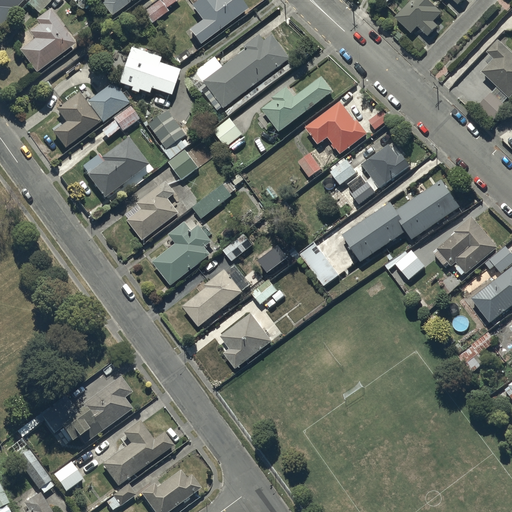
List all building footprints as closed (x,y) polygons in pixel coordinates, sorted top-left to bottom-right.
[(0,0),(0,29),(18,12),(17,10),(26,0),(0,0)] [(33,0),(28,5),(39,16),(51,4),(50,3),(53,0),(70,0),(76,5),(80,0),(33,0)] [(112,18),(136,0),(101,0),(105,4),(103,6),(112,18)] [(167,10),(180,1),(179,0),(163,0),(142,15),(151,26),(169,13),(167,10)] [(190,33),(201,47),(249,11),(240,0),(203,0),(192,8),(203,23),(190,33)] [(414,0),(396,20),(413,35),(419,29),(429,38),(439,28),(435,24),(443,15),(427,0),(414,0)] [(37,75),(76,46),(50,12),(36,22),(40,27),(30,34),(35,41),(20,52),(37,75)] [(205,84),(226,111),(292,60),(274,37),(266,43),(261,37),(246,49),(247,51),(205,84)] [(483,75),(511,101),(511,100),(511,54),(500,43),(488,55),(495,62),(483,75)] [(152,92),(172,99),(180,73),(160,66),(162,60),(132,50),(120,86),(133,90),(132,93),(139,95),(140,93),(150,96),(152,92)] [(281,135),(335,94),(323,79),(296,100),(288,89),(273,101),(275,103),(263,112),(281,135)] [(88,104),(103,125),(130,106),(115,85),(88,104)] [(66,151),(102,124),(80,95),(57,112),(67,125),(53,134),(66,151)] [(478,109),(494,124),(508,109),(492,95),(478,109)] [(337,151),(342,157),(369,136),(359,123),(357,124),(342,104),(307,130),(319,147),(329,140),(334,146),(333,147),(336,152),(337,151)] [(131,109),(114,121),(123,133),(140,121),(131,109)] [(186,138),(187,137),(169,113),(150,127),(168,151),(165,153),(171,161),(191,146),(186,138)] [(370,124),(377,132),(391,121),(384,113),(370,124)] [(214,133),(227,149),(244,136),(231,120),(214,133)] [(87,177),(105,201),(150,167),(129,140),(102,160),(100,157),(83,169),(89,176),(87,177)] [(362,166),(381,191),(412,168),(403,157),(400,160),(391,147),(371,161),(370,160),(362,166)] [(170,165),(183,182),(200,169),(187,152),(170,165)] [(300,164),(310,179),(323,171),(312,156),(300,164)] [(342,187),(358,175),(348,163),(332,175),(342,187)] [(232,181),(237,187),(245,181),(240,175),(232,181)] [(194,210),(203,221),(233,197),(232,195),(238,191),(231,182),(194,210)] [(413,243),(462,210),(443,183),(398,214),(392,206),(344,238),(363,265),(408,235),(413,243)] [(129,223),(144,243),(181,215),(170,201),(177,196),(168,184),(138,206),(143,212),(129,223)] [(353,197),(361,207),(377,195),(369,185),(353,197)] [(458,265),(467,277),(499,250),(473,219),(456,234),(457,236),(439,252),(440,253),(436,257),(447,270),(451,267),(453,270),(458,265)] [(154,265),(173,288),(212,257),(206,250),(214,244),(201,228),(194,233),(187,225),(170,238),(177,246),(154,265)] [(225,252),(233,263),(254,247),(245,236),(225,252)] [(340,277),(316,245),(301,256),(325,288),(340,277)] [(496,268),(502,276),(511,267),(511,254),(507,249),(487,266),(492,272),(496,268)] [(262,266),(270,276),(290,261),(282,251),(262,266)] [(397,267),(410,282),(426,269),(413,253),(397,267)] [(184,309),(201,330),(245,295),(226,272),(206,288),(208,290),(184,309)] [(511,272),(473,302),(492,326),(511,311),(511,272)] [(254,297),(262,307),(279,294),(271,283),(254,297)] [(237,372),(274,344),(253,316),(222,339),(231,352),(225,356),(237,372)] [(459,359),(472,376),(487,365),(480,357),(497,344),(489,335),(473,347),(474,348),(459,359)] [(85,448),(133,412),(126,401),(133,396),(121,380),(81,409),(84,413),(76,418),(78,421),(63,432),(74,446),(80,441),(85,448)] [(17,431),(22,437),(39,423),(34,417),(17,431)] [(119,489),(175,448),(165,435),(155,443),(141,424),(124,436),(132,446),(103,467),(119,489)] [(18,462),(40,492),(52,483),(30,453),(18,462)] [(55,478),(67,494),(84,482),(72,466),(55,478)] [(142,497),(153,511),(174,511),(202,492),(192,479),(188,482),(181,474),(158,491),(155,487),(142,497)] [(0,510),(10,506),(0,485),(0,510)] [(114,498),(122,509),(137,498),(129,487),(114,498)] [(51,511),(41,496),(25,507),(28,511),(51,511)]
